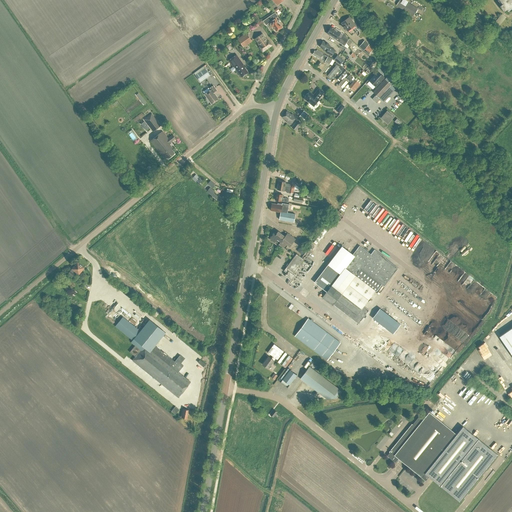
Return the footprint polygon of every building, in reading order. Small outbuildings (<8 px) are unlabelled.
[(388,0),(413,16),(418,9),(403,0),(388,0)] [(511,0),(499,0),(502,4),(500,6),(504,11),(506,10),(507,11),(511,7),(511,0)] [(278,17),(275,12),(263,21),(266,25),(269,23),(272,27),(273,26),(276,31),(281,27),(275,18),(278,17)] [(498,27),(506,17),(502,14),(494,23),(498,27)] [(346,29),(347,31),(352,28),(353,29),(354,29),(356,32),(359,30),(356,27),(349,17),(347,19),(342,23),(344,26),(344,27),(343,27),(343,28),(344,29),(345,29),(346,29)] [(339,36),(346,42),(349,38),(341,33),(341,32),(337,29),(337,30),(331,26),(329,30),(339,36)] [(341,46),(345,49),(346,47),(344,46),(346,42),(339,36),(329,30),(327,34),(332,37),(332,38),(336,40),(338,42),(337,45),(340,47),(341,46)] [(260,46),(259,47),(262,51),(271,45),(268,40),(268,41),(262,33),(255,39),(260,46)] [(238,40),(243,46),(251,40),(246,34),(238,40)] [(322,41),(319,47),(327,51),(326,53),(332,56),(335,50),(329,47),(330,45),(322,41)] [(312,54),(321,59),(324,54),(317,50),(316,51),(315,51),(312,54)] [(236,70),(241,77),(248,72),(243,65),(236,55),(228,60),(233,67),(230,69),(232,72),(235,70),(236,70)] [(340,65),(344,60),(338,55),(334,60),(336,61),(340,65)] [(344,68),(340,65),(336,61),(334,64),(335,65),(327,76),(330,78),(334,74),(335,75),(340,69),(342,71),(344,68)] [(205,68),(195,75),(200,82),(210,75),(205,68)] [(341,85),(346,80),(344,78),(348,73),(345,70),(337,78),(341,81),(339,83),(341,85)] [(369,81),(376,87),(384,77),(378,72),(369,81)] [(373,92),(379,97),(379,98),(382,101),(394,88),(385,79),(373,92)] [(354,80),(349,87),(354,91),(360,84),(354,80)] [(209,88),(204,91),(206,93),(205,94),(211,104),(218,99),(214,93),(217,90),(213,85),(209,88)] [(304,98),(313,106),(319,99),(318,99),(324,92),(319,88),(313,95),(309,92),(304,98)] [(144,105),(146,103),(139,93),(137,94),(144,105)] [(341,104),(336,110),(339,113),(344,106),(341,104)] [(381,118),(388,124),(394,116),(387,110),(381,118)] [(287,121),(286,122),(290,125),(296,117),(292,114),(292,115),(287,112),(286,113),(283,117),(283,118),(287,121)] [(151,114),(144,119),(153,132),(161,126),(151,114)] [(296,121),(292,128),(296,131),(301,124),(296,121)] [(127,133),(133,140),(137,137),(131,129),(127,133)] [(154,137),(150,141),(165,159),(167,157),(168,158),(175,153),(171,149),(172,147),(169,144),(170,143),(170,142),(175,138),(173,135),(168,139),(162,131),(154,138),(154,137)] [(288,193),(293,194),(294,188),(278,185),(277,190),(284,191),(285,190),(289,190),(288,193)] [(215,191),(210,187),(207,191),(211,195),(215,191)] [(222,189),(221,197),(232,199),(233,193),(232,193),(233,190),(227,188),(227,190),(222,189)] [(293,201),(302,203),(303,198),(299,197),(299,194),(295,193),(293,201)] [(279,219),(294,222),(295,214),(287,213),(289,204),(282,203),(282,204),(278,203),(278,204),(272,203),(270,210),(280,212),(279,219)] [(366,216),(373,206),(371,205),(364,215),(366,216)] [(314,243),(317,245),(322,238),(323,239),(324,236),(328,230),(325,228),(314,243)] [(409,230),(404,239),(410,242),(412,239),(415,241),(413,244),(416,246),(418,242),(420,243),(423,238),(409,230)] [(279,244),(283,248),(287,242),(291,245),(295,240),(287,234),(285,237),(278,232),(276,234),(274,233),(270,239),(274,243),(277,239),(281,242),(279,244)] [(463,255),(469,250),(465,245),(459,250),(463,255)] [(302,255),(306,250),(301,246),(297,251),(302,255)] [(342,247),(315,282),(327,292),(322,298),(332,305),(333,304),(358,324),(368,311),(363,307),(375,291),(376,292),(382,284),(384,286),(398,268),(384,258),(385,258),(374,250),(371,255),(359,246),(353,255),(342,247)] [(285,275),(291,280),(294,275),(293,274),(304,260),(297,254),(284,271),(286,273),(285,275)] [(70,271),(68,273),(72,277),(75,274),(73,273),(74,271),(79,275),(84,268),(77,262),(72,269),(70,271)] [(373,318),(393,334),(400,324),(380,309),(373,318)] [(180,355),(175,361),(155,345),(166,333),(149,319),(142,328),(140,326),(138,329),(123,317),(115,326),(133,340),(131,342),(135,346),(130,352),(135,356),(132,360),(178,397),(191,382),(178,372),(183,366),(181,363),(185,359),(180,355)] [(308,319),(295,336),(327,360),(340,343),(308,319)] [(511,326),(499,336),(511,355),(511,326)] [(403,348),(393,343),(389,351),(399,356),(403,348)] [(267,352),(272,356),(276,359),(283,351),(273,344),(267,352)] [(423,354),(428,347),(424,345),(419,351),(423,354)] [(286,367),(293,358),(288,355),(282,364),(286,367)] [(268,356),(262,364),(268,368),(274,360),(268,356)] [(327,399),(335,398),(341,390),(309,366),(300,379),(327,399)] [(457,371),(467,379),(471,375),(461,367),(457,371)] [(280,382),(287,388),(296,375),(289,370),(280,382)] [(171,411),(176,414),(180,409),(175,406),(171,411)] [(182,409),(181,417),(187,419),(189,410),(182,409)] [(429,412),(423,419),(419,416),(387,456),(395,462),(398,458),(425,480),(428,476),(459,502),(498,455),(462,426),(456,434),(429,412)]
